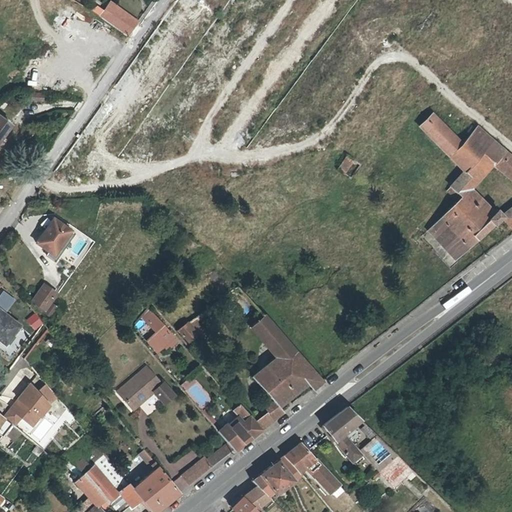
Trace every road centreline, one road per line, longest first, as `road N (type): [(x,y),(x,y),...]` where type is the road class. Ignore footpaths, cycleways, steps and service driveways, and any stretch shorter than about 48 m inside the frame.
road 1 (primary): [(186,511),(511,259)]
road 2 (residential): [(0,235),(166,0)]
